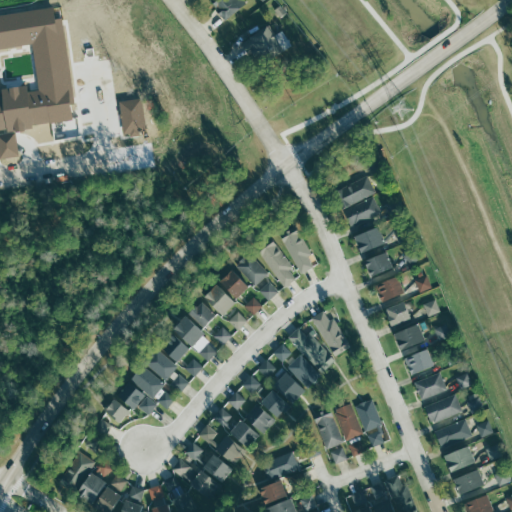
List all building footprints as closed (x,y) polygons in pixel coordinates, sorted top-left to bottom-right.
[(212,0),(211,1),(228,19),(247,0),(212,0)] [(263,65),(285,44),(265,24),(243,45),(263,65)] [(334,191),(342,208),(375,192),(367,175),(334,191)] [(344,208),(350,225),(381,215),(375,197),(344,208)] [(362,252),(387,243),(380,226),(355,235),(362,252)] [(410,236),(405,226),(393,232),(398,242),(410,236)] [(301,272),(316,264),(297,228),(282,237),(301,272)] [(284,285),(298,275),(273,240),(258,250),(284,285)] [(371,275),(393,267),(388,251),(366,259),(371,275)] [(266,275),(251,252),(237,261),(252,285),(266,275)] [(238,297),(250,285),(232,268),(221,279),(238,297)] [(405,292),(398,275),(374,285),(381,302),(405,292)] [(420,292),(432,287),(428,275),(416,280),(420,292)] [(268,299),(278,290),(269,281),(260,290),(268,299)] [(225,313),(236,301),(217,284),(205,296),(225,313)] [(246,304),(254,314),(264,305),(255,296),(246,304)] [(385,309),(392,325),(412,316),(405,300),(385,309)] [(438,310),(435,300),(424,304),(428,313),(438,310)] [(176,325),(192,345),(206,333),(203,329),(215,317),(202,301),(189,312),(190,313),(176,325)] [(349,347),(330,308),(313,315),(332,355),(349,347)] [(229,321),(239,330),(249,320),(239,311),(229,321)] [(403,350),(426,339),(419,322),(395,333),(403,350)] [(288,337),(321,371),(334,359),(300,325),(288,337)] [(438,339),(449,337),(447,325),(436,326),(438,339)] [(231,335),(223,327),(215,335),(222,343),(231,335)] [(190,350),(171,331),(159,343),(178,361),(190,350)] [(208,359),(215,351),(207,343),(200,351),(208,359)] [(288,352),(283,345),(274,351),(279,358),(288,352)] [(144,360),(165,380),(177,367),(156,347),(144,360)] [(435,364),(429,348),(405,357),(411,374),(435,364)] [(275,384),(294,402),(320,374),(299,355),(287,368),(288,369),(275,384)] [(194,374),(202,366),(193,358),(186,367),(194,374)] [(268,377),(278,368),(268,358),(259,367),(268,377)] [(118,395),(133,407),(136,404),(148,413),(156,402),(152,398),(164,383),(141,365),(118,395)] [(241,379),(251,393),(262,385),(251,371),(241,379)] [(420,398),(446,388),(439,371),(413,381),(420,398)] [(471,382),(467,373),(457,378),(461,387),(471,382)] [(290,404),(273,388),(262,400),(278,416),(290,404)] [(157,399),(166,406),(174,397),(165,390),(157,399)] [(228,402),(240,409),(246,397),(235,391),(228,402)] [(461,411),(455,394),(424,405),(430,422),(461,411)] [(123,421),(131,408),(115,397),(106,411),(123,421)] [(367,431),(384,423),(370,397),(354,406),(367,431)] [(247,446),(274,418),(258,402),(231,430),(247,446)] [(347,440),(362,433),(350,403),(334,409),(347,440)] [(257,434),(225,407),(214,419),(247,446),(257,434)] [(328,448),(344,440),(329,410),(314,418),(328,448)] [(441,447),(472,435),(465,417),(434,430),(441,447)] [(109,425),(102,419),(95,428),(101,434),(109,425)] [(494,433),(490,420),(478,424),(482,436),(494,433)] [(210,443),(219,432),(208,424),(200,435),(210,443)] [(386,440),(382,429),(368,434),(371,445),(386,440)] [(101,440),(92,435),(86,446),(95,451),(101,440)] [(238,462),(246,446),(223,435),(215,451),(238,462)] [(205,450),(194,441),(186,451),(197,460),(205,450)] [(451,470),(476,462),(471,445),(446,453),(451,470)] [(332,452),(335,460),(345,456),(342,448),(332,452)] [(58,483),(74,492),(93,460),(78,451),(58,483)] [(299,468),(292,451),(262,462),(268,479),(299,468)] [(233,468),(215,453),(204,466),(223,480),(233,468)] [(221,485),(203,469),(198,474),(180,458),(172,466),(208,500),(221,485)] [(452,476),(477,470),(475,464),(451,470),(452,476)] [(455,478),(461,493),(486,484),(480,468),(455,478)] [(495,473),(499,484),(510,479),(505,469),(495,473)] [(92,504),(107,482),(92,471),(77,493),(92,504)] [(259,488),(265,504),(288,494),(282,479),(259,488)] [(104,511),(110,511),(122,494),(108,485),(95,506),(104,511)] [(121,511),(138,511),(147,491),(132,486),(121,511)] [(162,495),(158,486),(149,490),(153,499),(162,495)] [(180,511),(190,511),(198,508),(187,490),(172,499),(180,511)] [(351,496),(358,505),(366,499),(360,490),(351,496)] [(465,502),(468,511),(490,511),(493,511),(487,495),(465,502)] [(316,506),(312,496),(301,500),(304,510),(316,506)] [(377,511),(396,511),(387,496),(373,505),(377,511)] [(295,511),(291,498),(266,506),(268,511),(295,511)] [(152,511),(172,511),(167,502),(151,510),(152,511)]
